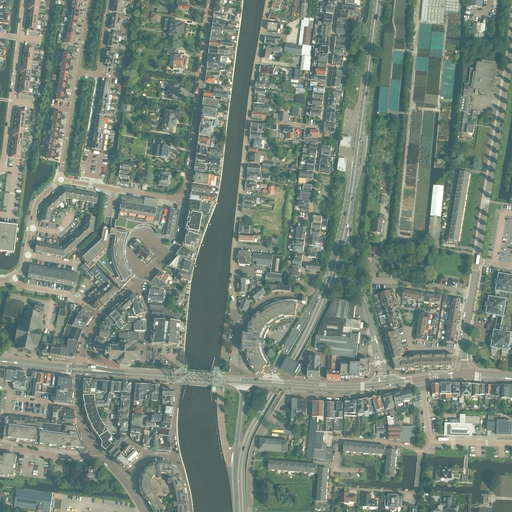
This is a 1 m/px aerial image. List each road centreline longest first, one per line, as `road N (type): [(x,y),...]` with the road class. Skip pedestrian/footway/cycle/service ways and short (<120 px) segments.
road 1 (unclassified): [(476,261),(511,34)]
road 2 (primary): [(347,217),(377,0)]
road 3 (residential): [(251,511),(254,446),(285,399),(361,396),(370,384)]
road 4 (tertiary): [(181,194),(210,0)]
road 5 (residential): [(322,128),(298,297)]
road 6 (residential): [(330,500),(338,440),(420,451)]
road 7 (primary): [(243,381),(236,511)]
road 8 (residential): [(342,0),(322,128)]
road 9 (residential): [(0,164),(19,37)]
road 10 (primary): [(243,511),(245,447),(274,393)]
road 11 (residential): [(234,244),(248,121)]
road 12 (tertiary): [(59,181),(181,194)]
road 13 (residential): [(248,121),(268,0)]
